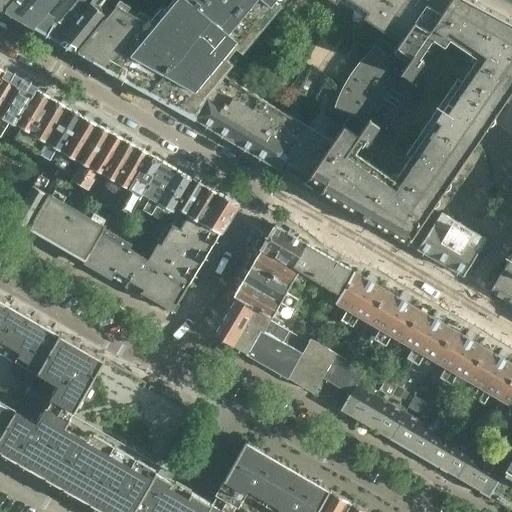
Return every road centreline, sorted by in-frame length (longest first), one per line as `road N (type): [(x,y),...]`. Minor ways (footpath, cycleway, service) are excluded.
road 1 (residential): [(264,189),(0,34)]
road 2 (residential): [(163,363),(425,511)]
road 3 (residential): [(511,334),(264,189)]
road 4 (residential): [(163,363),(264,189)]
road 5 (residential): [(0,281),(113,348),(163,363)]
